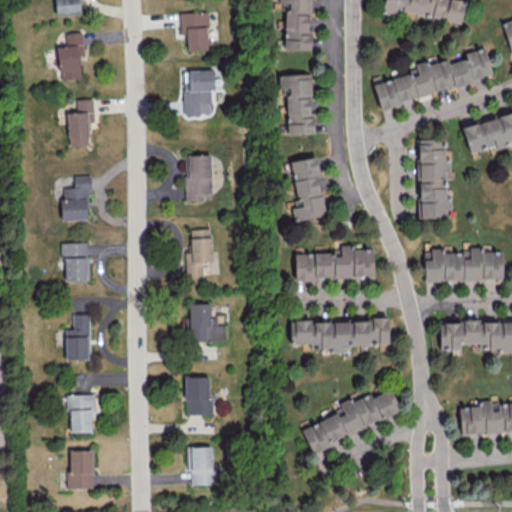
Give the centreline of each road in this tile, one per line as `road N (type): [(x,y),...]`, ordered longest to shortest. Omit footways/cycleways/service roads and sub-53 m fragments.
road 1 (residential): [(130,0),(141,511)]
road 2 (residential): [(358,138),(511,69),(444,298),(407,297)]
road 3 (residential): [(425,423),(414,316),(373,205),(354,119),(357,0)]
